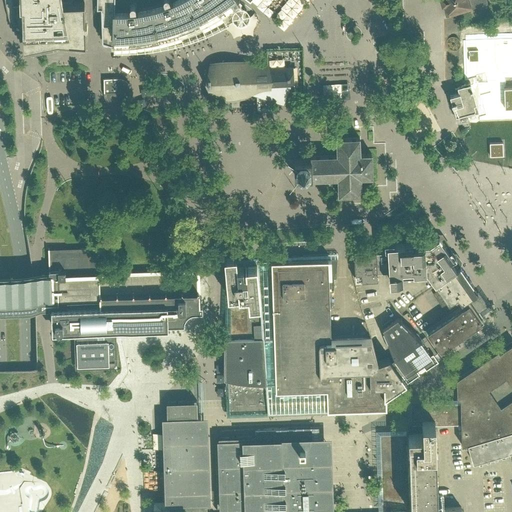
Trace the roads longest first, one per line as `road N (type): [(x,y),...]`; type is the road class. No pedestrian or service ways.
road 1 (secondary): [(31,511),(23,274),(0,160)]
road 2 (secondary): [(0,368),(4,511)]
